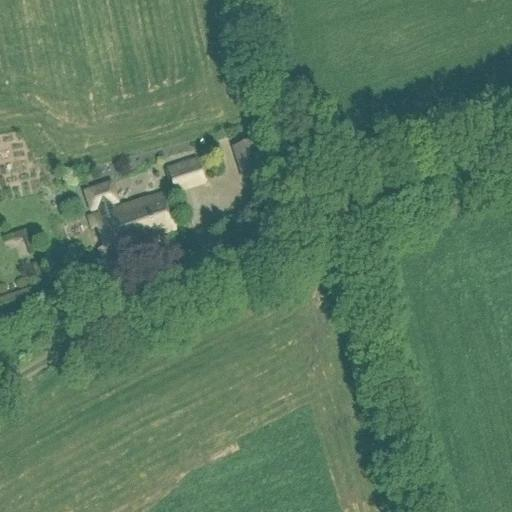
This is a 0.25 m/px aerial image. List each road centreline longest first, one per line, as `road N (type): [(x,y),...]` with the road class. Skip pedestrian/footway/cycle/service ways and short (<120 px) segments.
road 1 (unclassified): [(133,303),(511,167)]
road 2 (track): [(295,247),(254,0)]
